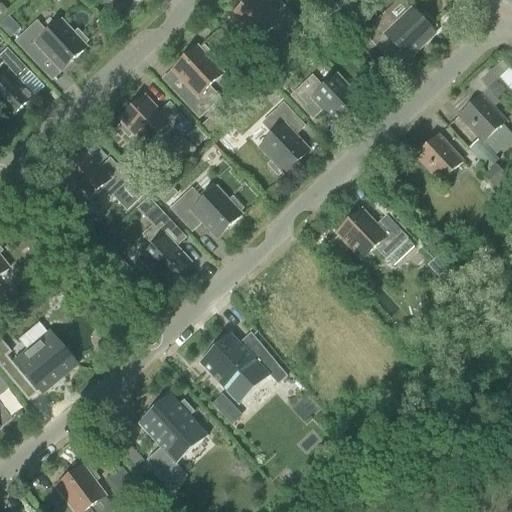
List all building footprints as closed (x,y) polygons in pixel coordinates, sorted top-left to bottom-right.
[(111,0),(111,1),(121,11),(125,7),(128,10),(138,0),(111,0)] [(279,46),(300,27),(279,4),(269,14),(255,0),(251,0),(230,20),(233,23),(228,27),(238,37),(242,33),(255,46),(268,34),(279,46)] [(339,10),(349,0),(334,0),(332,2),(339,10)] [(358,30),(368,20),(362,12),(351,22),(358,30)] [(407,61),(433,35),(431,33),(435,28),(425,18),(421,22),(411,12),(395,27),(384,16),(364,35),(385,57),(395,48),(407,61)] [(8,18),(0,25),(0,29),(10,39),(19,30),(8,18)] [(306,32),(299,38),(306,46),(316,36),(322,31),(315,23),(310,29),(306,32)] [(15,44),(36,66),(46,56),(59,69),(61,73),(72,63),(85,50),(82,47),(87,43),(77,33),(73,37),(60,24),(47,36),(36,24),(15,44)] [(183,63),(173,72),(188,88),(178,98),(198,120),(219,100),(208,89),(221,76),(209,63),(213,59),(203,49),(199,53),(196,50),(183,63)] [(32,100),(29,97),(17,84),(28,74),(7,52),(0,58),(0,121),(1,123),(6,119),(8,122),(32,100)] [(511,71),(510,69),(498,80),(511,94),(511,71)] [(284,91),(294,81),(287,74),(277,83),(284,91)] [(358,102),(362,97),(352,87),(348,91),(336,78),(322,91),(311,79),(291,98),(312,120),(322,111),(337,127),(361,105),(358,102)] [(480,97),(458,118),(471,133),(479,141),(480,142),(482,144),(494,157),(511,140),(511,137),(501,126),(505,123),(480,97)] [(144,99),(133,109),(120,121),(123,124),(118,129),(128,139),(133,135),(145,148),(158,136),(169,147),(190,128),(169,106),(159,115),(144,99)] [(282,106),(281,107),(261,126),(272,137),(259,150),(272,163),(267,167),(277,177),(282,173),(285,176),(308,154),(293,138),(303,128),(282,106)] [(202,128),(211,138),(228,121),(220,112),(202,128)] [(194,129),(186,137),(197,149),(205,141),(194,129)] [(415,158),(429,173),(440,184),(462,163),(438,137),(415,158)] [(480,142),(469,152),(486,171),(487,171),(498,161),(494,157),(482,144),(480,142)] [(63,180),(59,184),(69,195),(73,191),(85,204),(98,192),(109,203),(114,199),(126,213),(143,197),(130,184),(109,162),(99,171),(87,158),(84,155),(74,165),(60,178),(63,180)] [(495,166),(489,172),(495,178),(496,179),(501,184),(506,179),(501,173),(495,166)] [(489,172),(483,178),(489,184),(490,185),(494,190),(501,184),(496,179),(495,178),(489,172)] [(169,187),(157,198),(165,206),(176,196),(169,187)] [(201,224),(214,237),(216,240),(240,218),(237,215),(242,211),(232,200),(228,204),(215,191),(202,203),(191,192),(170,211),(191,233),(201,224)] [(360,213),(350,222),(337,235),(339,238),(335,242),(345,253),(349,248),(362,262),(375,249),(393,269),(414,249),(386,219),(375,229),(360,213)] [(189,266),(186,263),(174,249),(184,240),(163,218),(143,237),(154,249),(140,261),(153,274),(148,278),(158,289),(163,285),(165,288),(179,275),(189,266)] [(436,260),(427,267),(438,279),(446,271),(436,260)] [(131,273),(123,280),(134,292),(142,284),(131,273)] [(48,334),(15,362),(43,396),(76,369),(48,334)] [(214,351),(198,366),(234,404),(265,374),(277,387),(287,378),(264,352),(254,361),(230,335),(229,336),(232,339),(214,356),(212,354),(215,351),(214,351)] [(7,360),(0,365),(0,370),(13,386),(23,378),(7,360)] [(146,462),(158,476),(202,438),(206,442),(207,441),(189,419),(193,416),(182,403),(178,407),(169,397),(168,398),(172,403),(156,416),(152,412),(136,426),(158,452),(146,462)] [(130,448),(121,456),(135,471),(144,463),(130,448)] [(56,489),(59,492),(69,507),(62,511),(91,511),(90,510),(104,499),(93,484),(98,481),(89,469),(85,473),(82,469),(56,489)]
